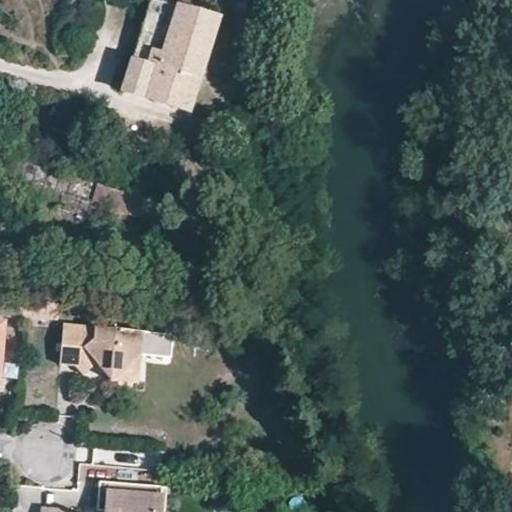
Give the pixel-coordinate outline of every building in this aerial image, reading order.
[(188,107),(215,18),(159,0),(150,0),(124,88),(188,107)] [(18,159),(0,153),(0,168),(14,173),(18,159)] [(100,183),(43,166),(18,159),(14,173),(10,186),(68,202),(64,212),(90,219),(100,183)] [(198,234),(204,215),(172,205),(167,224),(198,234)] [(24,298),(0,296),(0,309),(23,312),(24,298)] [(24,298),(23,312),(56,314),(57,302),(24,298)] [(74,356),(73,363),(80,370),(93,357),(112,377),(136,378),(141,328),(62,321),(58,354),(74,356)] [(57,362),(73,363),(74,356),(58,354),(57,362)] [(157,511),(160,486),(160,485),(98,479),(95,508),(105,509),(104,511),(69,511),(70,510),(39,507),(38,511),(157,511)]
